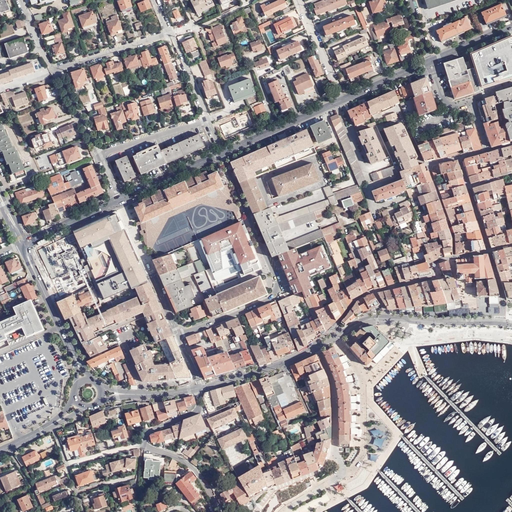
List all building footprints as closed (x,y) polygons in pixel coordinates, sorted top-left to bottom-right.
[(0,0),(0,12),(1,12),(10,9),(6,0),(0,0)] [(129,0),(124,0),(119,2),(123,13),(133,9),(129,0)] [(142,12),(145,10),(151,8),(147,0),(140,0),(140,1),(137,2),(142,12)] [(204,12),(203,10),(213,5),(210,0),(192,0),(191,1),(197,15),(204,12)] [(266,7),(264,5),(260,7),(264,15),(266,15),(267,17),(272,15),(272,14),(280,10),(280,11),(286,9),(284,6),(286,5),(284,0),(279,0),(280,1),(266,7)] [(330,0),(324,2),(323,1),(315,5),(317,9),(315,10),(317,16),(329,11),(329,13),(347,5),(344,0),(330,0)] [(383,4),(385,3),(384,0),(377,0),(372,2),(370,3),(371,8),(373,7),(375,13),(385,10),(383,4)] [(501,4),(481,13),(487,25),(506,16),(501,4)] [(366,26),(360,10),(358,6),(355,8),(364,30),(367,29),(366,26)] [(367,8),(360,10),(366,26),(374,23),(372,17),(370,17),(367,8)] [(96,22),(94,16),(93,12),(80,17),(84,27),(97,23),(96,22)] [(70,13),(64,15),(65,18),(63,19),(64,21),(60,22),(64,35),(70,33),(69,31),(75,30),(70,13)] [(366,26),(367,29),(369,31),(372,30),(375,40),(378,39),(378,36),(390,32),(388,23),(392,22),(394,28),(398,26),(404,24),(401,14),(374,23),(366,26)] [(107,21),(106,21),(112,37),(123,33),(117,16),(111,18),(112,21),(108,22),(107,21)] [(355,24),(352,16),(323,28),(326,36),(355,24)] [(289,18),(274,25),(279,35),(296,27),(294,21),(291,22),(289,18)] [(465,18),(436,31),(441,42),(470,30),(465,18)] [(16,28),(25,27),(24,19),(15,20),(16,28)] [(238,22),(230,26),(235,36),(243,32),(244,34),(248,32),(242,19),(238,21),(238,22)] [(136,29),(143,27),(140,21),(134,23),(136,29)] [(50,22),(41,25),(44,35),(53,32),(50,22)] [(217,42),(219,46),(228,42),(222,30),(224,30),(222,26),(214,30),(208,32),(209,32),(210,35),(209,35),(212,41),(214,41),(216,40),(217,42)] [(190,51),(191,51),(192,53),(198,51),(197,48),(195,43),(194,43),(191,36),(181,41),(187,54),(190,52),(190,51)] [(409,40),(414,39),(413,36),(395,42),(397,49),(400,60),(410,57),(407,44),(410,44),(409,40)] [(511,36),(471,54),(481,87),(511,77),(511,36)] [(342,48),(334,52),(337,60),(347,55),(347,54),(368,45),(365,37),(361,39),(342,47),(342,48)] [(24,44),(26,43),(24,38),(5,44),(7,50),(9,49),(12,58),(28,53),(24,44)] [(341,44),(332,48),(334,52),(342,48),(342,47),(361,39),(359,38),(342,45),(341,44)] [(253,53),(257,51),(263,49),(260,41),(250,45),(253,53)] [(280,47),(273,50),(275,53),(276,52),(281,61),(302,51),(298,42),(281,50),(280,47)] [(397,49),(395,42),(388,44),(390,50),(383,52),(387,64),(397,61),(394,50),(397,49)] [(63,45),(55,48),(55,49),(54,49),(55,53),(54,53),(55,57),(65,53),(63,45)] [(347,55),(369,47),(368,45),(347,54),(347,55)] [(162,60),(158,62),(160,67),(165,66),(171,81),(177,78),(171,63),(165,47),(158,49),(162,60)] [(140,56),(144,67),(151,65),(157,64),(155,58),(151,59),(148,51),(140,54),(140,56)] [(231,53),(218,58),(222,66),(226,65),(227,67),(233,64),(234,66),(238,64),(234,54),(232,54),(231,53)] [(315,56),(308,59),(316,77),(323,74),(315,56)] [(129,70),(140,66),(138,62),(137,57),(133,58),(130,59),(125,61),(126,62),(128,67),(129,70)] [(364,63),(358,65),(361,74),(367,71),(368,74),(372,72),(371,70),(373,69),(374,72),(375,71),(372,66),(371,66),(369,61),(371,60),(370,57),(363,60),(364,63)] [(443,63),(455,99),(474,92),(468,74),(455,78),(454,74),(467,70),(464,62),(463,57),(443,63)] [(260,62),(255,64),(256,67),(260,66),(261,69),(269,65),(267,60),(263,61),(262,59),(259,60),(260,62)] [(207,75),(212,73),(206,60),(200,63),(202,67),(203,66),(207,75)] [(0,84),(14,79),(13,78),(36,70),(33,62),(10,70),(10,71),(0,74),(0,84)] [(109,69),(105,70),(107,76),(115,74),(116,76),(124,72),(123,69),(124,69),(122,64),(117,66),(115,62),(107,65),(109,69)] [(354,77),(361,74),(358,65),(350,68),(348,64),(342,67),(343,71),(345,71),(347,76),(345,77),(347,80),(348,79),(349,78),(351,81),(355,79),(354,77)] [(96,78),(96,79),(105,77),(104,76),(105,75),(101,65),(92,68),(93,69),(91,70),(93,75),(94,74),(95,76),(93,76),(94,79),(96,78)] [(287,65),(282,68),(283,70),(285,76),(291,74),(287,65)] [(13,78),(14,79),(36,72),(36,70),(13,78)] [(85,70),(72,74),(77,89),(92,84),(90,79),(88,80),(85,70)] [(480,91),(474,72),(472,72),(468,74),(474,92),(480,91)] [(296,81),(293,82),(298,95),(304,92),(303,90),(312,86),(307,74),(295,79),(296,81)] [(205,77),(199,80),(203,88),(204,87),(208,97),(209,100),(212,98),(211,96),(217,93),(212,79),(208,77),(206,78),(205,77)] [(291,106),(288,98),(285,99),(283,99),(278,87),(279,86),(276,77),(272,79),(273,81),(271,82),(270,79),(267,81),(275,103),(279,102),(282,110),(291,106)] [(248,99),(247,98),(256,94),(250,80),(230,87),(237,104),(248,99)] [(419,81),(410,84),(414,94),(419,92),(419,93),(423,92),(422,90),(423,90),(419,81)] [(405,97),(414,94),(410,84),(402,87),(402,88),(399,89),(401,94),(404,93),(405,97)] [(40,102),(48,99),(46,94),(47,94),(46,89),(45,86),(35,90),(40,102)] [(511,99),(511,87),(496,93),(496,94),(498,103),(511,99)] [(185,90),(174,94),(178,107),(184,105),(184,104),(188,102),(185,90)] [(15,96),(14,91),(4,94),(5,97),(6,99),(13,97),(16,106),(23,103),(24,105),(29,104),(25,92),(15,96)] [(397,104),(399,102),(394,91),(392,92),(390,93),(395,104),(397,104)] [(437,110),(431,91),(412,98),(414,104),(413,105),(415,113),(417,113),(418,117),(437,110)] [(389,105),(390,107),(395,104),(390,93),(368,103),(370,108),(369,109),(371,115),(376,113),(375,111),(378,110),(379,111),(386,107),(386,106),(389,105)] [(494,104),(498,103),(496,94),(492,95),(493,97),(479,102),(485,120),(485,122),(490,121),(498,119),(497,118),(494,104)] [(169,95),(157,98),(160,109),(172,106),(169,95)] [(150,99),(140,102),(144,117),(155,114),(150,99)] [(505,123),(506,125),(506,128),(509,139),(511,138),(511,99),(498,103),(494,104),(497,118),(501,117),(500,111),(502,110),(504,120),(507,119),(508,122),(505,123)] [(263,104),(262,101),(254,105),(258,115),(267,111),(264,104),(263,104)] [(123,111),(125,111),(123,102),(121,103),(122,106),(121,106),(121,107),(117,108),(119,112),(112,114),(115,124),(116,124),(118,131),(124,129),(122,124),(127,123),(123,111)] [(123,102),(125,111),(126,113),(127,113),(130,124),(134,123),(133,120),(138,119),(137,115),(140,114),(137,103),(126,107),(124,102),(123,102)] [(370,108),(368,103),(367,102),(360,106),(365,119),(371,117),(371,115),(369,109),(370,108)] [(365,119),(360,106),(359,105),(347,110),(351,119),(352,119),(355,126),(365,122),(365,119)] [(105,107),(104,108),(99,109),(101,116),(95,117),(99,131),(109,128),(105,117),(108,116),(105,107)] [(251,107),(244,110),(248,119),(254,116),(251,107)] [(41,113),(37,115),(39,120),(41,125),(41,126),(47,124),(46,122),(55,118),(52,109),(45,112),(44,110),(40,112),(41,113)] [(396,112),(385,116),(387,121),(398,117),(396,112)] [(241,113),(234,115),(235,116),(236,116),(237,118),(235,119),(236,120),(221,125),(223,129),(225,129),(226,133),(240,129),(240,130),(247,127),(243,116),(242,116),(241,113)] [(330,118),(341,142),(347,138),(341,122),(341,121),(338,115),(330,118)] [(331,138),(324,120),(309,126),(317,144),(331,138)] [(500,129),(500,127),(499,125),(498,121),(490,124),(490,121),(485,122),(484,123),(492,147),(510,141),(509,139),(506,128),(500,129)] [(466,126),(466,127),(467,130),(467,131),(468,136),(469,136),(473,150),(481,148),(474,123),(466,126)] [(410,168),(418,165),(415,159),(416,159),(417,158),(417,157),(404,127),(402,128),(400,124),(399,124),(398,124),(384,129),(403,171),(405,170),(410,168)] [(59,130),(57,133),(60,139),(66,136),(67,139),(76,135),(71,125),(59,130)] [(13,170),(15,174),(17,180),(27,176),(27,175),(33,173),(31,167),(24,169),(21,160),(19,160),(14,148),(13,148),(9,139),(8,139),(3,126),(0,127),(0,148),(1,148),(7,161),(8,161),(12,170),(13,170)] [(439,134),(458,129),(457,126),(438,132),(439,134)] [(385,158),(372,127),(368,129),(357,132),(359,136),(357,137),(361,146),(363,145),(367,153),(365,154),(369,165),(385,158)] [(452,152),(463,149),(460,138),(458,129),(439,134),(440,137),(441,139),(448,137),(452,152)] [(287,138),(290,146),(300,142),(299,140),(304,138),(302,133),(298,134),(295,136),(295,135),(287,138)] [(40,149),(43,148),(42,147),(51,143),(47,134),(42,136),(41,135),(36,137),(36,138),(32,140),(35,149),(39,148),(40,149)] [(200,135),(161,152),(167,163),(205,146),(200,135)] [(433,139),(432,136),(426,138),(428,143),(432,154),(434,159),(440,158),(434,141),(433,139)] [(463,149),(464,153),(473,150),(469,136),(468,136),(466,137),(460,138),(463,149)] [(448,137),(441,139),(446,154),(452,152),(448,137)] [(287,147),(290,146),(287,138),(273,143),(275,148),(273,149),(275,154),(288,149),(287,147)] [(428,143),(426,138),(415,140),(418,146),(428,143)] [(441,139),(434,141),(440,158),(447,156),(446,154),(441,139)] [(428,143),(418,146),(422,156),(432,154),(428,143)] [(63,152),(65,159),(67,163),(67,164),(81,158),(77,146),(63,152)] [(205,146),(167,163),(167,164),(205,148),(205,146)] [(503,154),(507,153),(511,152),(510,146),(501,148),(503,154)] [(231,163),(239,183),(255,177),(256,177),(254,172),(275,164),(268,147),(231,163)] [(157,169),(167,164),(167,163),(161,152),(159,148),(139,157),(138,155),(134,157),(141,174),(156,168),(157,169)] [(487,153),(489,160),(491,166),(497,164),(496,162),(498,162),(498,160),(504,159),(503,154),(501,148),(487,153)] [(322,154),(326,163),(333,160),(330,151),(322,154)] [(49,156),(52,164),(59,161),(56,153),(49,156)] [(478,155),(479,159),(480,163),(489,160),(487,153),(478,155)] [(511,171),(511,157),(511,155),(508,155),(507,153),(503,154),(504,159),(507,173),(511,171)] [(464,159),(466,166),(476,164),(475,160),(479,159),(478,155),(464,159)] [(125,183),(137,178),(127,157),(116,163),(125,183)] [(340,164),(338,158),(333,160),(326,163),(330,172),(332,171),(338,169),(339,168),(338,166),(340,164)] [(501,175),(507,173),(504,159),(498,160),(498,162),(499,164),(497,164),(491,166),(491,169),(499,167),(501,175)] [(439,164),(441,174),(448,173),(461,171),(457,160),(439,164)] [(493,177),(491,169),(491,166),(489,160),(480,163),(482,172),(469,176),(471,183),(493,177)] [(277,198),(319,182),(312,163),(270,179),(277,198)] [(417,175),(428,171),(426,166),(424,166),(422,163),(418,165),(410,168),(413,176),(417,175)] [(482,172),(480,163),(476,164),(466,166),(469,176),(482,172)] [(373,182),(397,172),(394,165),(376,172),(370,174),(373,182)] [(76,194),(80,203),(83,201),(103,192),(91,166),(86,168),(83,169),(91,188),(76,194)] [(491,169),(493,177),(501,175),(499,167),(491,169)] [(141,222),(224,188),(216,171),(208,175),(206,170),(197,174),(197,175),(194,176),(193,174),(183,178),(184,181),(164,190),(163,187),(153,191),(154,194),(151,195),(151,194),(141,198),(142,201),(137,203),(138,205),(135,207),(141,222)] [(399,172),(402,180),(406,190),(416,186),(432,182),(428,171),(417,175),(413,176),(408,177),(405,170),(403,171),(399,172)] [(463,177),(461,171),(448,173),(449,180),(450,181),(463,177)] [(44,181),(45,183),(51,195),(59,192),(65,190),(73,187),(85,182),(81,174),(67,180),(68,183),(64,184),(61,175),(49,179),(44,181)] [(239,183),(253,214),(255,214),(268,209),(255,177),(239,183)] [(439,191),(450,189),(465,185),(463,177),(450,181),(450,182),(437,186),(439,191)] [(364,178),(358,183),(359,185),(360,187),(367,184),(364,178)] [(506,193),(505,185),(503,179),(495,181),(499,195),(506,193)] [(398,193),(406,190),(402,180),(390,184),(390,183),(384,186),(384,187),(372,192),(376,202),(383,199),(384,200),(398,194),(398,193)] [(492,190),(494,199),(497,199),(499,198),(499,195),(495,181),(490,182),(492,190)] [(417,194),(418,196),(421,195),(435,191),(432,182),(416,186),(419,193),(417,194)] [(490,182),(473,188),(475,195),(492,190),(490,182)] [(325,208),(337,204),(336,200),(330,185),(324,188),(328,200),(278,218),(276,214),(273,215),(271,216),(270,215),(266,217),(266,218),(258,221),(262,231),(314,212),(325,208)] [(347,197),(361,192),(360,187),(359,185),(344,190),(347,197)] [(454,196),(468,193),(465,185),(450,189),(451,190),(452,190),(453,190),(454,196)] [(27,193),(26,190),(16,193),(19,202),(21,201),(21,203),(22,204),(23,204),(45,196),(42,188),(27,193)] [(73,206),(80,203),(76,194),(74,190),(66,193),(73,206)] [(334,193),(336,200),(340,199),(347,197),(344,190),(334,193)] [(489,199),(490,200),(494,199),(492,190),(475,195),(477,203),(489,199)] [(421,195),(422,198),(428,196),(428,197),(426,198),(427,199),(429,199),(430,202),(439,200),(435,191),(421,195)] [(352,202),(364,198),(361,192),(347,197),(340,199),(343,207),(353,204),(352,202)] [(66,209),(73,206),(66,193),(60,195),(66,209)] [(442,199),(446,209),(453,207),(470,202),(468,193),(454,196),(450,197),(442,199)] [(60,195),(52,198),(55,204),(59,213),(66,210),(66,209),(60,195)] [(422,198),(421,195),(418,196),(410,199),(411,204),(423,200),(422,198)] [(492,211),(495,210),(498,209),(502,208),(500,200),(497,201),(498,204),(491,206),(490,200),(489,199),(477,203),(480,211),(492,208),(492,211)] [(405,220),(410,218),(411,217),(407,207),(408,207),(407,205),(409,204),(407,200),(399,204),(401,209),(400,210),(401,211),(394,214),(395,216),(390,217),(393,225),(395,228),(400,226),(400,224),(405,222),(405,220)] [(430,202),(425,204),(429,214),(442,210),(439,200),(430,202)] [(456,214),(473,211),(470,202),(453,207),(456,214)] [(53,216),(60,213),(59,213),(55,204),(42,208),(42,209),(44,213),(47,221),(53,219),(52,218),(54,217),(53,216)] [(421,205),(413,208),(416,216),(417,218),(423,216),(426,215),(425,213),(419,215),(417,212),(422,210),(421,205)] [(446,209),(452,226),(464,223),(476,220),(473,211),(456,214),(453,207),(446,209)] [(270,208),(268,209),(255,214),(258,221),(266,218),(266,217),(270,215),(271,216),(273,215),(270,208)] [(327,215),(325,208),(314,212),(317,219),(327,215)] [(492,211),(492,208),(480,211),(482,217),(493,214),(494,214),(496,214),(495,210),(492,211)] [(421,221),(419,222),(420,225),(421,228),(424,227),(430,225),(429,222),(431,221),(430,218),(443,213),(442,210),(429,214),(426,215),(423,216),(425,223),(422,224),(421,221)] [(148,281),(118,212),(87,225),(87,226),(73,232),(88,265),(84,267),(86,273),(92,271),(105,300),(148,281)] [(317,219),(314,212),(262,231),(267,242),(283,236),(281,232),(317,219)] [(371,224),(374,223),(370,212),(358,217),(363,227),(366,226),(364,221),(369,219),(371,224)] [(36,213),(23,218),(25,226),(35,222),(34,219),(37,218),(36,213)] [(393,225),(390,217),(388,213),(385,214),(386,216),(390,227),(393,225)] [(432,224),(445,219),(443,213),(430,218),(431,221),(432,224)] [(258,221),(255,214),(253,214),(260,231),(262,231),(258,221)] [(493,214),(482,217),(484,223),(495,219),(494,214),(493,214)] [(497,226),(505,224),(505,221),(504,217),(500,218),(495,219),(497,226)] [(432,224),(431,224),(434,232),(448,228),(445,219),(432,224)] [(495,219),(484,223),(484,225),(485,229),(497,226),(495,219)] [(466,232),(479,230),(476,220),(464,223),(466,232)] [(339,223),(321,230),(324,237),(326,242),(327,244),(334,241),(331,234),(342,230),(339,223)] [(452,226),(455,233),(455,242),(460,242),(459,236),(459,232),(466,232),(464,223),(452,226)] [(412,247),(412,248),(420,245),(428,244),(427,243),(424,235),(421,228),(420,225),(418,226),(419,227),(420,232),(417,234),(418,236),(419,239),(417,240),(416,237),(410,239),(413,246),(412,247)] [(485,229),(488,238),(500,235),(499,234),(498,231),(497,226),(485,229)] [(448,228),(434,232),(427,235),(424,235),(427,243),(432,241),(431,239),(439,237),(441,241),(451,238),(448,228)] [(506,244),(510,243),(507,229),(504,230),(498,231),(499,234),(503,233),(506,244)] [(295,249),(324,237),(321,230),(286,244),(286,243),(270,249),(274,257),(277,256),(295,249)] [(466,235),(467,241),(470,241),(482,239),(479,230),(466,232),(459,232),(459,236),(463,235),(466,235)] [(270,249),(267,242),(262,231),(260,231),(272,258),(274,257),(270,249)] [(369,240),(373,250),(376,249),(384,246),(378,232),(376,233),(377,235),(378,234),(379,236),(378,237),(381,244),(379,244),(379,243),(374,244),(371,239),(369,240)] [(488,238),(491,247),(506,244),(503,233),(499,234),(500,235),(488,238)] [(267,242),(270,249),(286,243),(283,236),(267,242)] [(348,244),(352,242),(356,241),(357,241),(356,239),(355,236),(352,237),(346,239),(348,244)] [(365,237),(364,238),(357,241),(356,241),(360,249),(368,246),(365,237)] [(443,248),(452,246),(451,238),(441,241),(440,241),(442,246),(443,248)] [(472,251),(485,249),(482,239),(470,241),(472,251)] [(222,258),(230,254),(229,251),(234,249),(230,240),(216,245),(222,258)] [(49,241),(36,248),(34,251),(46,277),(81,261),(72,243),(57,250),(56,247),(53,248),(49,241)] [(334,241),(327,244),(330,251),(339,273),(340,275),(341,277),(347,289),(351,299),(352,299),(362,293),(356,281),(353,274),(350,275),(349,274),(348,275),(348,276),(345,277),(345,275),(342,267),(341,267),(339,264),(343,263),(334,241)] [(444,257),(440,247),(442,246),(440,241),(436,242),(437,248),(438,247),(442,258),(444,257)] [(463,241),(460,242),(455,242),(456,254),(464,253),(463,241)] [(472,251),(470,241),(467,241),(464,241),(463,241),(464,253),(472,251)] [(352,253),(353,258),(357,266),(362,265),(352,242),(348,244),(352,253)] [(432,243),(438,258),(442,258),(438,247),(437,248),(436,242),(432,243)] [(426,259),(428,263),(429,263),(438,258),(432,243),(428,244),(420,245),(423,251),(423,252),(424,254),(426,259)] [(277,256),(289,283),(310,275),(311,279),(333,270),(323,245),(298,256),(295,249),(277,256)] [(423,251),(420,245),(412,248),(413,250),(414,254),(423,251)] [(194,262),(201,259),(195,246),(187,249),(193,263),(194,262)] [(368,246),(360,249),(359,249),(362,256),(365,255),(366,257),(372,255),(368,246)] [(444,257),(452,255),(452,246),(443,248),(442,246),(440,247),(444,257)] [(208,247),(202,250),(207,262),(213,260),(208,247)] [(511,254),(511,251),(511,247),(503,249),(506,256),(511,254)] [(506,256),(503,249),(493,251),(495,259),(506,256)] [(381,261),(390,258),(386,250),(378,253),(381,261)] [(153,260),(160,276),(177,269),(171,254),(153,260)] [(511,262),(511,261),(511,254),(506,256),(495,259),(497,265),(511,262)] [(371,265),(373,270),(378,268),(372,255),(366,257),(370,265),(371,265)] [(470,259),(470,257),(469,257),(469,259),(466,259),(466,258),(465,258),(465,259),(462,259),(461,259),(457,260),(457,259),(456,259),(456,260),(456,261),(457,265),(456,265),(457,275),(457,278),(457,279),(458,280),(459,280),(459,279),(462,279),(463,279),(465,279),(466,283),(472,282),(472,278),(474,278),(474,279),(476,278),(484,278),(484,277),(486,277),(493,275),(487,255),(473,255),(473,256),(474,257),(473,257),(473,259),(470,259)] [(223,268),(229,280),(257,268),(252,256),(223,268)] [(17,257),(4,263),(9,272),(10,272),(10,273),(21,268),(17,260),(16,260),(18,259),(17,257)] [(413,278),(410,266),(409,264),(407,257),(392,262),(394,268),(401,266),(406,280),(413,278)] [(358,268),(357,266),(353,258),(351,259),(347,261),(350,267),(353,265),(355,269),(358,268)] [(201,259),(194,262),(198,273),(205,270),(201,259)] [(432,274),(428,263),(426,259),(415,262),(416,265),(419,277),(432,274)] [(445,275),(451,272),(452,272),(448,260),(439,264),(444,275),(445,275)] [(211,268),(205,270),(211,284),(221,280),(217,270),(216,271),(213,262),(209,264),(211,268)] [(511,262),(497,265),(499,272),(509,270),(509,271),(511,269),(511,265),(511,262)] [(160,276),(165,287),(182,280),(179,273),(189,269),(187,265),(177,269),(160,276)] [(370,265),(365,268),(374,288),(374,289),(380,287),(375,274),(373,270),(371,265),(370,265)] [(410,266),(413,278),(419,277),(416,265),(412,266),(410,266)] [(394,268),(400,282),(406,280),(401,266),(394,268)] [(374,288),(365,268),(365,267),(364,267),(365,269),(359,271),(363,278),(368,291),(374,288)] [(388,268),(382,270),(385,277),(391,274),(388,268)] [(502,282),(511,281),(511,269),(509,271),(509,270),(499,272),(502,282)] [(58,278),(55,279),(57,284),(61,283),(62,285),(71,281),(67,271),(57,275),(58,278)] [(375,274),(380,287),(386,286),(380,272),(375,274)] [(454,301),(459,300),(460,300),(454,281),(451,272),(445,275),(446,279),(454,301)] [(329,278),(333,288),(335,291),(339,290),(340,289),(336,281),(334,278),(337,277),(338,276),(337,274),(329,278)] [(391,274),(385,277),(388,285),(395,283),(391,274)] [(311,279),(310,275),(289,283),(294,295),(298,294),(300,293),(302,292),(305,299),(318,294),(313,283),(311,279)] [(490,296),(499,295),(493,275),(486,277),(490,296)] [(217,295),(224,313),(267,294),(260,277),(217,295)] [(484,278),(476,278),(476,281),(475,281),(475,282),(476,282),(477,296),(490,296),(486,277),(484,277),(484,278)] [(28,283),(25,278),(12,284),(14,289),(28,283)] [(356,281),(362,293),(368,291),(363,278),(356,281)] [(318,281),(318,282),(321,289),(326,287),(324,281),(322,279),(318,281)] [(447,302),(454,301),(446,279),(439,280),(447,302)] [(183,283),(182,280),(165,287),(176,313),(194,306),(191,299),(193,299),(190,292),(193,291),(194,290),(191,281),(183,283)] [(436,292),(432,281),(432,280),(427,282),(431,293),(436,292)] [(434,304),(446,303),(447,302),(439,280),(434,281),(432,281),(436,292),(431,293),(434,304)] [(511,281),(502,282),(504,290),(511,290),(511,281)] [(28,283),(14,289),(10,292),(13,298),(15,297),(22,294),(24,299),(25,299),(26,303),(37,298),(30,282),(28,283)] [(137,292),(151,286),(149,282),(136,288),(137,292)] [(314,283),(313,283),(318,294),(319,296),(323,294),(321,289),(318,282),(315,284),(314,283)] [(422,283),(428,305),(434,304),(431,293),(427,282),(422,283)] [(415,284),(422,306),(428,305),(422,283),(415,284)] [(5,287),(7,293),(10,292),(14,289),(12,284),(5,287)] [(416,306),(421,306),(422,306),(415,284),(408,286),(414,306),(416,306)] [(92,313),(94,317),(90,319),(95,331),(98,329),(99,331),(106,328),(105,326),(112,324),(112,325),(143,312),(159,305),(151,286),(137,292),(138,294),(136,295),(135,293),(102,307),(102,308),(92,313)] [(401,287),(407,307),(414,306),(408,286),(401,287)] [(329,287),(327,288),(333,301),(340,315),(344,311),(335,291),(333,288),(331,290),(329,287)] [(407,307),(401,287),(393,289),(399,308),(407,307)] [(352,299),(351,299),(347,289),(341,292),(348,306),(352,301),(352,300),(352,299)] [(387,306),(388,309),(399,308),(393,289),(384,291),(389,305),(387,306)] [(344,311),(348,306),(341,292),(340,293),(339,290),(335,291),(344,311)] [(70,318),(72,317),(80,313),(82,313),(79,307),(95,299),(91,291),(85,294),(84,291),(79,294),(80,296),(81,300),(77,302),(74,295),(57,302),(66,320),(70,318)] [(389,305),(384,291),(378,293),(386,306),(387,306),(389,305)] [(380,304),(373,293),(366,296),(369,301),(372,300),(375,306),(380,304)] [(298,294),(294,295),(288,297),(291,303),(300,300),(298,294)] [(322,305),(319,296),(318,294),(305,299),(312,313),(316,312),(325,331),(331,326),(323,308),(322,305)] [(323,294),(319,296),(322,305),(327,302),(323,294)] [(205,300),(206,302),(212,317),(224,313),(217,295),(212,297),(211,295),(209,296),(210,298),(205,300)] [(366,302),(370,309),(375,306),(372,300),(369,301),(366,296),(364,297),(366,302)] [(15,297),(13,298),(2,303),(6,311),(14,308),(19,306),(15,297)] [(291,303),(288,297),(285,298),(287,302),(286,303),(288,308),(282,310),(284,315),(294,311),(291,303)] [(366,302),(364,297),(356,302),(358,307),(366,302)] [(18,315),(0,323),(0,342),(8,339),(6,335),(23,327),(28,338),(46,330),(32,301),(14,308),(18,315)] [(266,328),(278,323),(276,319),(271,306),(276,304),(276,301),(258,309),(263,321),(266,328)] [(329,305),(336,320),(340,315),(333,301),(332,302),(333,304),(329,305)] [(454,301),(447,302),(446,303),(448,310),(455,308),(454,301)] [(212,317),(206,302),(203,303),(206,309),(205,309),(202,310),(201,306),(191,310),(193,313),(191,314),(192,317),(194,316),(195,319),(207,315),(208,317),(208,319),(212,317)] [(357,317),(362,314),(358,307),(356,302),(351,309),(357,317)] [(362,314),(370,309),(366,302),(358,307),(362,314)] [(437,312),(448,310),(446,303),(434,304),(437,312)] [(276,319),(282,316),(276,304),(271,306),(276,319)] [(159,305),(143,312),(146,317),(146,316),(161,310),(159,305)] [(323,308),(331,326),(336,320),(329,305),(323,308)] [(263,321),(258,309),(251,312),(256,324),(263,321)] [(351,309),(346,317),(341,323),(344,325),(350,321),(357,317),(351,309)] [(163,340),(173,336),(161,310),(146,316),(149,323),(148,324),(147,324),(149,328),(151,328),(152,330),(150,331),(153,336),(155,336),(158,343),(160,342),(163,340)] [(294,311),(284,315),(287,322),(297,318),(294,311)] [(245,315),(246,317),(258,344),(259,348),(265,345),(262,336),(258,338),(257,333),(260,332),(256,324),(251,312),(245,315)] [(316,312),(312,313),(313,316),(321,335),(325,331),(316,312)] [(317,338),(308,318),(308,316),(306,317),(308,321),(303,323),(300,325),(302,331),(308,344),(317,338)] [(308,318),(317,338),(321,335),(313,316),(308,318)] [(81,341),(82,344),(95,339),(93,333),(92,332),(95,331),(90,319),(87,320),(86,318),(83,317),(74,321),(77,326),(75,327),(81,341)] [(236,336),(233,337),(236,344),(243,341),(247,340),(237,318),(226,322),(229,329),(232,328),(236,336)] [(299,323),(298,321),(297,318),(287,322),(289,327),(295,325),(298,324),(299,324),(299,323)] [(216,326),(218,332),(220,335),(221,337),(227,334),(227,333),(230,331),(229,329),(226,322),(216,326)] [(289,327),(298,351),(304,347),(298,333),(296,327),(295,325),(289,327)] [(372,359),(390,342),(373,325),(365,327),(371,332),(376,338),(373,341),(376,344),(369,351),(366,354),(371,360),(372,359)] [(286,328),(281,330),(281,332),(289,351),(295,348),(286,328)] [(355,335),(359,340),(367,332),(362,328),(355,335)] [(217,342),(222,340),(221,337),(220,335),(214,337),(210,329),(206,330),(209,337),(213,344),(217,342)] [(209,337),(206,330),(186,338),(190,345),(199,341),(198,341),(209,337)] [(304,347),(308,344),(302,331),(298,333),(304,347)] [(278,356),(289,351),(281,332),(269,337),(278,356)] [(350,348),(356,342),(359,340),(355,335),(345,344),(349,348),(350,348)] [(278,356),(269,337),(269,336),(264,338),(268,348),(267,348),(272,361),(279,359),(278,356)] [(99,337),(97,338),(95,339),(82,344),(83,344),(91,358),(97,355),(101,353),(106,351),(105,348),(106,347),(102,340),(100,340),(99,337)] [(369,351),(376,344),(373,341),(369,337),(362,343),(369,351)] [(227,338),(222,340),(227,351),(232,349),(227,338)] [(173,359),(182,355),(175,339),(166,343),(173,359)] [(230,357),(229,355),(227,351),(222,340),(217,342),(216,342),(218,347),(205,352),(206,354),(207,356),(216,375),(236,369),(230,357)] [(250,346),(247,340),(243,341),(254,363),(257,362),(250,346)] [(243,341),(236,344),(237,347),(246,366),(254,363),(243,341)] [(356,342),(350,348),(359,358),(365,352),(356,342)] [(266,363),(260,350),(259,348),(258,344),(250,346),(257,362),(259,365),(266,363)] [(142,345),(130,350),(131,353),(132,353),(135,358),(133,359),(136,365),(137,365),(139,369),(138,370),(143,382),(177,380),(170,364),(150,365),(147,358),(149,357),(147,352),(145,352),(142,345)] [(117,362),(125,358),(120,347),(104,354),(108,361),(115,358),(117,362)] [(195,358),(198,357),(206,354),(205,352),(203,347),(192,350),(195,358)] [(232,349),(227,351),(229,355),(235,354),(236,355),(230,357),(236,369),(246,366),(237,347),(232,349)] [(333,347),(323,352),(330,369),(341,364),(339,359),(333,347)] [(260,350),(266,363),(272,361),(267,348),(260,350)] [(371,360),(366,354),(365,352),(359,358),(366,365),(371,360)] [(92,368),(108,361),(104,354),(102,355),(101,353),(97,355),(98,357),(87,362),(92,368)] [(319,360),(316,355),(302,361),(304,367),(306,366),(319,360)] [(198,357),(195,358),(205,378),(216,375),(207,356),(199,359),(198,357)] [(311,368),(315,366),(321,364),(319,360),(306,366),(309,371),(310,375),(314,373),(311,368)] [(302,361),(295,364),(299,374),(301,373),(302,375),(303,374),(304,377),(308,375),(306,372),(304,367),(302,361)] [(299,374),(295,364),(290,367),(296,380),(301,378),(299,374)] [(336,385),(348,384),(346,377),(341,364),(330,369),(336,385)] [(129,379),(134,377),(128,365),(124,367),(129,379)] [(115,366),(111,367),(111,368),(119,383),(123,381),(119,375),(120,375),(115,366)] [(323,369),(318,371),(314,373),(310,375),(309,375),(311,380),(305,382),(306,384),(307,386),(327,377),(323,369)] [(269,378),(279,404),(286,401),(277,380),(284,377),(282,373),(269,378)] [(288,425),(287,422),(279,404),(269,378),(268,376),(258,380),(264,392),(271,408),(273,406),(281,425),(279,426),(280,429),(288,425)] [(131,386),(138,386),(134,377),(129,379),(129,380),(131,386)] [(306,392),(306,394),(313,392),(329,385),(327,377),(307,386),(306,386),(308,391),(306,392)] [(264,392),(258,380),(250,382),(255,395),(256,395),(260,404),(263,402),(260,394),(264,392)] [(239,406),(242,404),(243,407),(247,420),(261,414),(262,414),(249,383),(234,388),(240,401),(238,402),(239,406)] [(339,403),(350,403),(348,384),(336,385),(339,403)] [(210,415),(221,410),(230,406),(232,405),(231,402),(228,403),(226,399),(235,396),(238,402),(240,401),(234,388),(233,385),(205,393),(203,399),(210,415)] [(330,397),(329,385),(313,392),(315,397),(313,397),(313,399),(315,398),(317,402),(330,397)] [(179,415),(190,412),(191,411),(193,410),(194,409),(195,407),(196,404),(194,397),(193,397),(175,400),(179,415)] [(317,402),(319,412),(320,412),(331,407),(330,397),(317,402)] [(306,410),(309,409),(306,402),(305,400),(283,410),(287,419),(299,413),(300,415),(303,414),(302,412),(304,411),(305,414),(306,418),(310,416),(308,412),(307,413),(306,410)] [(150,403),(141,402),(138,403),(140,411),(141,411),(145,421),(154,418),(150,406),(151,406),(150,403)] [(164,402),(158,403),(152,403),(155,411),(156,411),(159,420),(169,417),(164,402)] [(164,402),(169,417),(177,414),(175,405),(168,407),(167,402),(164,402)] [(125,411),(129,425),(141,421),(136,403),(121,406),(123,411),(125,411)] [(349,422),(351,422),(351,415),(350,403),(339,403),(339,422),(349,422)] [(110,408),(106,409),(103,411),(106,421),(107,421),(124,416),(123,411),(121,406),(113,407),(110,408)] [(318,422),(331,416),(331,407),(320,412),(321,416),(316,418),(318,422)] [(231,409),(222,413),(211,418),(208,419),(223,449),(247,438),(246,434),(235,412),(234,408),(231,409)] [(0,415),(1,417),(0,417),(0,428),(4,427),(5,429),(9,428),(3,410),(0,411),(0,415)] [(210,415),(211,418),(222,413),(221,410),(210,415)] [(93,428),(106,421),(103,411),(90,416),(93,428)] [(166,431),(161,432),(161,431),(159,432),(156,433),(156,435),(151,436),(153,442),(158,441),(158,442),(179,437),(179,439),(185,437),(184,435),(191,433),(191,434),(196,433),(195,431),(201,428),(202,430),(206,429),(200,414),(183,420),(183,422),(172,425),(173,429),(167,430),(167,429),(166,429),(166,431)] [(264,421),(261,414),(247,420),(256,425),(264,421)] [(322,430),(331,424),(331,416),(318,422),(322,430)] [(349,434),(349,422),(339,422),(340,434),(349,434)] [(307,438),(315,433),(318,432),(315,423),(305,428),(307,438)] [(331,424),(322,430),(318,432),(315,433),(316,436),(318,435),(319,438),(321,437),(322,441),(329,439),(328,434),(331,433),(331,424)] [(125,426),(112,430),(116,442),(123,440),(123,439),(128,437),(125,426)] [(86,450),(86,447),(95,444),(91,430),(86,431),(87,433),(84,433),(83,430),(78,431),(79,435),(85,457),(88,456),(86,450)] [(246,434),(247,438),(250,443),(254,441),(258,440),(257,439),(255,435),(253,431),(246,434)] [(307,438),(310,445),(318,443),(319,442),(316,436),(315,433),(307,438)] [(349,441),(349,434),(340,434),(340,447),(349,447),(349,441)] [(80,454),(81,458),(85,457),(79,435),(67,438),(69,443),(66,444),(67,450),(70,453),(72,453),(72,454),(75,453),(76,455),(80,454)] [(315,448),(327,453),(331,438),(329,439),(322,441),(319,442),(318,443),(315,448)] [(250,443),(253,451),(256,450),(258,454),(259,454),(260,454),(254,441),(250,443)] [(301,447),(299,442),(291,447),(292,449),(293,451),(301,447)] [(55,446),(40,453),(43,458),(58,451),(55,446)] [(242,464),(235,446),(226,450),(234,468),(242,464)] [(184,453),(191,458),(196,451),(194,450),(191,448),(189,451),(186,449),(184,453)] [(318,469),(323,466),(327,453),(315,448),(313,453),(318,469)] [(105,465),(107,471),(108,474),(122,470),(122,469),(125,468),(130,469),(135,469),(136,457),(139,457),(140,449),(134,450),(134,456),(131,457),(131,459),(127,459),(110,463),(110,464),(105,465)] [(301,476),(295,458),(293,451),(292,449),(286,451),(284,452),(285,452),(292,479),(301,476)] [(253,451),(260,466),(264,465),(259,454),(258,454),(256,450),(253,451)] [(35,451),(22,457),(26,466),(35,462),(34,460),(40,458),(39,455),(37,455),(35,451)] [(303,454),(304,457),(305,460),(309,472),(318,469),(313,453),(312,451),(303,454)] [(284,482),(292,479),(285,452),(282,454),(284,458),(282,459),(282,460),(282,462),(278,464),(279,470),(284,482)] [(159,480),(160,465),(165,465),(166,458),(160,458),(160,457),(154,456),(154,454),(144,453),(144,460),(146,461),(144,478),(149,478),(149,479),(159,480)] [(295,458),(301,476),(309,472),(305,460),(300,461),(299,456),(295,458)] [(195,457),(191,462),(196,466),(200,461),(195,457)] [(179,463),(173,460),(169,466),(175,470),(179,463)] [(234,470),(242,483),(251,498),(268,488),(262,473),(260,467),(252,471),(247,462),(234,470)] [(35,467),(37,472),(46,468),(44,464),(35,467)] [(271,472),(276,485),(284,482),(279,470),(277,470),(276,467),(273,468),(274,472),(271,472)] [(271,472),(270,468),(268,468),(269,470),(268,470),(269,471),(262,473),(268,488),(276,485),(271,472)] [(181,477),(182,479),(177,483),(190,502),(200,495),(190,483),(196,478),(189,469),(189,470),(187,471),(181,477)] [(93,470),(90,471),(77,475),(76,476),(79,484),(77,484),(78,486),(96,480),(93,470)] [(15,471),(1,478),(6,490),(21,484),(15,471)] [(176,482),(177,483),(182,479),(181,477),(179,474),(175,474),(165,474),(164,482),(176,482)] [(57,481),(60,481),(61,480),(59,475),(36,484),(39,490),(35,491),(36,495),(40,493),(40,492),(46,489),(46,490),(51,488),(51,487),(54,486),(58,485),(57,481)] [(61,480),(60,481),(62,487),(71,482),(69,476),(61,480)] [(308,488),(305,481),(275,497),(271,502),(262,511),(270,511),(272,509),(283,502),(308,488)] [(215,493),(218,491),(221,489),(217,482),(211,486),(215,493)] [(237,509),(252,500),(251,498),(242,483),(223,493),(221,495),(224,501),(225,501),(226,501),(227,501),(231,498),(237,509)] [(128,485),(115,489),(116,491),(113,492),(115,497),(117,497),(119,502),(133,497),(132,493),(134,493),(132,488),(130,489),(128,485)] [(67,491),(53,497),(54,502),(69,496),(67,491)] [(44,493),(37,496),(42,509),(53,504),(52,501),(46,503),(42,495),(44,495),(44,493)] [(104,493),(91,497),(95,509),(107,505),(104,495),(105,495),(104,493)] [(28,496),(18,499),(23,511),(33,508),(28,496)] [(162,502),(157,504),(159,511),(164,510),(164,508),(167,508),(165,502),(162,503),(162,502)] [(272,509),(270,511),(276,511),(279,509),(283,502),(272,509)]
